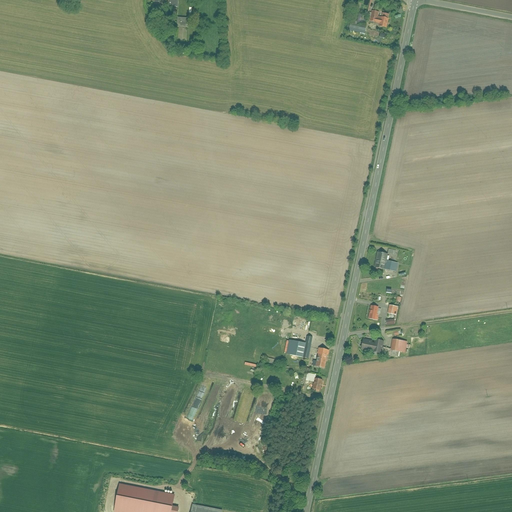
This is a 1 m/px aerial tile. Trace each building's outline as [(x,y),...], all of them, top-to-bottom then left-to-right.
[(169,0),(168,9),(177,9),(178,1),(169,0)] [(378,15),(379,12),(372,10),(370,20),(379,22),(378,26),(387,28),(389,17),(378,15)] [(179,19),(178,28),(187,29),(188,19),(179,19)] [(388,254),(377,252),(374,268),(384,270),(386,261),(388,254)] [(398,263),(386,261),(384,270),(396,272),(398,263)] [(398,307),(389,305),(388,314),(396,315),(398,307)] [(378,308),(371,306),(369,318),(376,320),(377,314),(381,315),(382,311),(378,310),(378,308)] [(308,359),(313,338),(306,337),(305,343),(289,340),(286,354),(308,359)] [(373,341),(363,339),(360,349),(381,354),(383,347),(384,341),(375,340),(375,343),(372,343),(373,341)] [(407,342),(393,339),(391,349),(391,350),(399,352),(405,353),(407,342)] [(391,349),(383,347),(381,354),(398,357),(399,352),(391,350),(391,349)] [(328,350),(318,348),(314,365),(325,368),(328,350)] [(266,358),(265,365),(272,366),(274,360),(266,358)] [(315,379),(313,390),(320,391),(322,380),(315,379)] [(171,511),(174,495),(119,485),(114,511),(171,511)]
